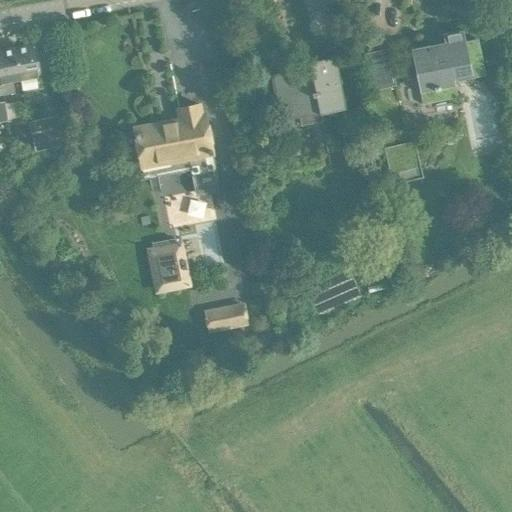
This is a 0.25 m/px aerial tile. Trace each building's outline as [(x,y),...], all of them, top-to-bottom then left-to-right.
[(411,48),(422,103),(457,96),(454,80),(485,73),(477,38),(465,41),(462,30),(442,34),(444,41),(411,48)] [(34,44),(14,47),(20,79),(28,78),(30,90),(41,88),(39,76),(40,75),(34,44)] [(390,45),(368,49),(375,87),(397,83),(390,45)] [(14,47),(0,49),(0,79),(3,94),(15,92),(12,80),(20,79),(14,47)] [(279,120),(299,117),(301,125),(323,121),(321,113),(345,108),(335,56),(309,62),(310,66),(270,74),(279,120)] [(17,101),(4,103),(7,119),(20,117),(17,101)] [(190,171),(191,177),(194,193),(219,187),(205,116),(200,117),(198,105),(178,109),(180,122),(121,134),(131,183),(149,179),(151,193),(160,191),(158,178),(190,171)] [(31,132),(34,150),(67,144),(63,126),(31,132)] [(421,177),(414,141),(383,147),(391,183),(421,177)] [(145,248),(154,294),(191,286),(182,240),(175,241),(175,237),(152,242),(153,246),(145,248)] [(246,323),(243,306),(206,313),(209,331),(246,323)]
